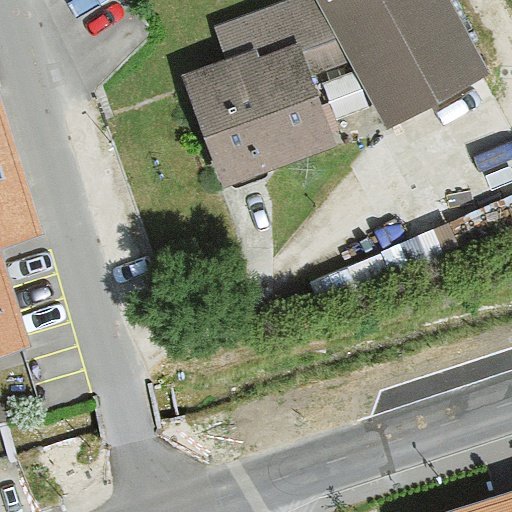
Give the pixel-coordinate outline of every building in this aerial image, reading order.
[(188,73),(225,178),(337,139),(312,68),(351,55),(321,0),(281,0),(220,22),(233,57),(188,73)] [(321,0),(351,55),(386,121),(486,68),(449,0),(321,0)] [(0,201),(29,193),(0,98),(0,201)] [(29,193),(0,201),(0,350),(30,341),(0,243),(0,238),(39,226),(29,193)] [(511,511),(511,498),(467,511),(511,511)]
